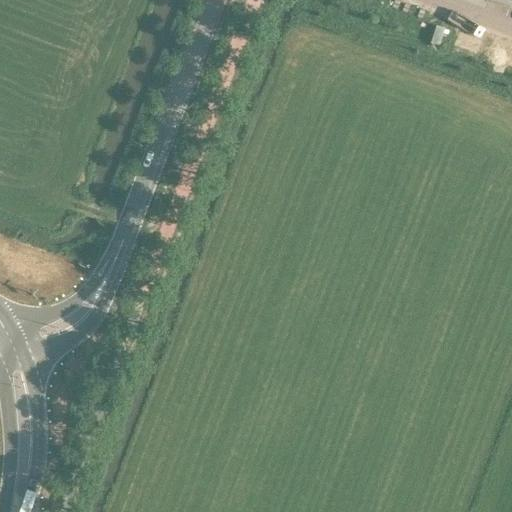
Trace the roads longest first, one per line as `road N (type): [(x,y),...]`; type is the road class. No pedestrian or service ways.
road 1 (tertiary): [(105,279),(214,0)]
road 2 (tertiary): [(21,511),(37,460),(34,398),(10,355)]
road 3 (tertiary): [(10,355),(3,378),(8,511)]
road 4 (tertiary): [(10,355),(74,334),(99,308),(105,279)]
road 5 (tertiary): [(105,279),(40,319),(10,355)]
